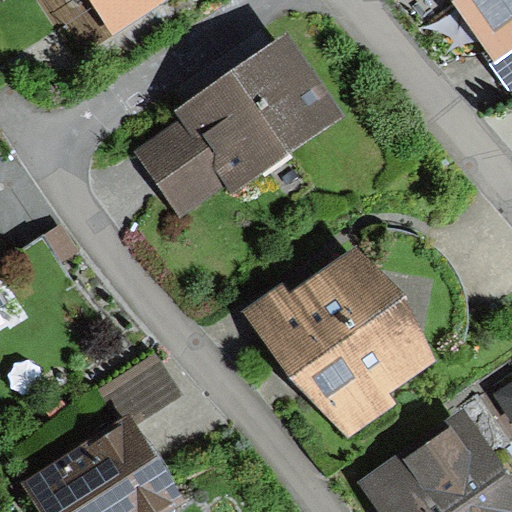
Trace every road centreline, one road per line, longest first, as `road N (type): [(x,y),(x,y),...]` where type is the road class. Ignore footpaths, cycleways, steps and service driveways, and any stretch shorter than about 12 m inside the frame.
road 1 (residential): [(252,0),(59,134),(56,152),(64,187),(327,511)]
road 2 (residential): [(348,0),(511,188)]
